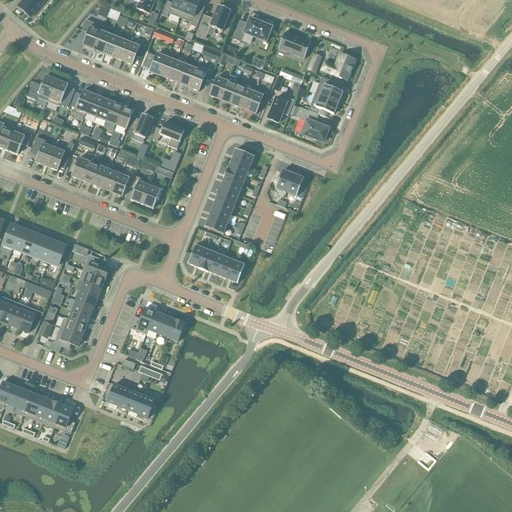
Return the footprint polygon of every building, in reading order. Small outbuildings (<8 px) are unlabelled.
[(22,0),(23,1),(18,7),(31,18),(46,0),(22,0)] [(131,0),(139,3),(137,10),(149,15),(155,0),(131,0)] [(170,14),(180,18),(187,0),(174,0),(172,5),(167,3),(162,16),(168,18),(170,14)] [(187,0),(180,18),(192,23),(200,0),(187,0)] [(100,14),(102,7),(97,5),(92,11),(100,14)] [(204,16),(196,36),(205,40),(210,28),(222,33),(231,12),(218,7),(213,20),(204,16)] [(110,10),(108,16),(117,19),(120,13),(110,10)] [(152,13),(147,24),(154,27),(158,16),(152,13)] [(244,34),(266,43),(272,28),(250,19),(245,30),(238,27),(233,40),(241,43),(244,34)] [(94,51),(103,28),(86,21),(82,31),(88,34),(83,46),(94,51)] [(102,33),(104,28),(103,28),(94,51),(104,55),(112,36),(102,33)] [(147,28),(144,34),(150,37),(153,30),(147,28)] [(187,33),(185,40),(191,42),(194,36),(187,33)] [(304,60),(311,44),(285,33),(278,50),(304,60)] [(165,35),(162,43),(171,47),(174,39),(165,35)] [(112,36),(104,55),(113,58),(120,40),(112,36)] [(122,62),(129,43),(120,40),(113,58),(122,62)] [(178,40),(175,47),(181,49),(184,43),(178,40)] [(132,66),(140,48),(129,43),(122,62),(132,66)] [(197,45),(195,51),(201,54),(203,48),(197,45)] [(226,46),(223,53),(233,57),(236,49),(226,46)] [(210,51),(207,58),(217,62),(220,55),(210,51)] [(160,78),(167,59),(156,55),(149,73),(160,78)] [(223,67),(227,57),(221,55),(217,64),(223,67)] [(347,82),(355,61),(340,55),(335,67),(325,63),(322,71),(332,75),(332,76),(347,82)] [(254,58),(251,66),(262,71),(266,63),(254,58)] [(169,81),(176,62),(167,59),(160,78),(169,81)] [(176,62),(169,81),(179,85),(186,66),(177,63),(176,62)] [(311,62),(307,72),(315,75),(319,65),(311,62)] [(179,85),(189,89),(196,70),(186,66),(179,85)] [(244,67),(242,72),(251,76),(253,70),(244,67)] [(199,93),(206,74),(196,70),(189,89),(199,93)] [(293,74),(290,81),(301,86),(304,78),(293,74)] [(57,81),(46,77),(42,87),(33,83),(27,98),(36,102),(38,99),(48,103),(57,81)] [(219,101),(226,82),(216,78),(209,97),(219,101)] [(315,95),(338,104),(343,93),(336,90),(339,85),(322,78),(315,95)] [(277,80),(273,90),(278,92),(283,82),(277,80)] [(68,86),(57,81),(48,103),(59,108),(68,86)] [(228,104),(235,86),(226,82),(219,101),(228,104)] [(294,84),(290,95),(295,97),(300,86),(294,84)] [(237,108),(245,89),(235,86),(228,104),(237,108)] [(245,89),(237,108),(247,112),(254,93),(245,89)] [(299,89),(296,96),(306,100),(308,93),(299,89)] [(254,93),(247,112),(256,115),(264,95),(255,91),(254,93)] [(85,118),(93,96),(83,92),(74,113),(85,118)] [(338,104),(315,95),(308,112),(319,116),(325,118),(327,113),(334,115),(338,104)] [(64,96),(62,103),(68,105),(70,98),(64,96)] [(103,100),(93,96),(85,118),(86,114),(96,118),(103,100)] [(18,98),(14,107),(21,110),(25,101),(18,98)] [(276,98),(267,120),(279,124),(282,115),(288,117),(294,102),(288,99),(287,102),(276,98)] [(106,122),(114,104),(103,100),(96,118),(106,122)] [(124,108),(114,104),(106,122),(116,126),(124,108)] [(292,107),(289,116),(295,118),(299,109),(292,107)] [(124,108),(116,126),(127,130),(134,112),(124,108)] [(319,116),(308,112),(299,108),(299,109),(295,118),(306,122),(302,135),(323,143),(328,130),(315,125),(319,116)] [(140,121),(134,118),(130,129),(135,132),(134,135),(145,139),(153,120),(142,115),(140,121)] [(59,116),(55,126),(62,128),(66,118),(59,116)] [(41,121),(38,129),(44,132),(47,124),(41,121)] [(0,149),(6,152),(15,130),(0,123),(0,149)] [(171,140),(168,147),(177,150),(184,132),(164,124),(162,131),(156,129),(151,141),(157,143),(160,135),(171,140)] [(81,126),(78,134),(88,138),(91,130),(81,126)] [(15,130),(6,152),(17,156),(22,145),(27,147),(32,136),(15,130)] [(102,135),(99,142),(109,145),(111,139),(102,135)] [(81,139),(79,145),(93,151),(96,144),(82,138),(81,139)] [(35,163),(46,167),(55,146),(44,141),(35,163)] [(55,146),(46,167),(58,172),(67,150),(55,146)] [(140,150),(137,157),(143,160),(146,153),(140,150)] [(235,150),(232,160),(250,167),(254,158),(235,150)] [(162,158),(158,167),(159,167),(166,170),(174,173),(182,155),(174,152),(170,162),(166,160),(162,158)] [(71,177),(82,182),(89,163),(79,159),(71,177)] [(232,160),(228,170),(246,177),(250,167),(232,160)] [(82,182),(92,186),(99,167),(89,163),(82,182)] [(92,186),(102,190),(109,171),(99,167),(92,186)] [(164,170),(162,176),(171,180),(173,173),(164,170)] [(246,177),(228,170),(224,179),(242,186),(246,177)] [(102,190),(112,194),(121,172),(120,171),(119,175),(109,171),(102,190)] [(283,171),(276,189),(286,193),(293,175),(283,171)] [(121,172),(112,194),(122,198),(131,176),(121,172)] [(293,175),(286,193),(296,197),(304,179),(293,175)] [(131,201),(142,206),(151,184),(134,177),(130,188),(135,190),(131,201)] [(224,179),(220,189),(239,196),(242,186),(224,179)] [(151,184),(142,206),(153,210),(162,188),(151,184)] [(220,189),(216,199),(235,206),(239,196),(220,189)] [(216,199),(213,208),(231,215),(235,206),(216,199)] [(213,208),(209,218),(227,225),(231,215),(213,208)] [(227,225),(209,218),(205,228),(223,235),(227,225)] [(3,245),(13,249),(20,230),(11,227),(3,245)] [(29,234),(20,230),(13,249),(22,253),(29,234)] [(22,253),(31,256),(38,237),(29,234),(22,253)] [(38,237),(31,256),(39,260),(47,241),(38,237)] [(39,260),(48,263),(56,245),(47,241),(39,260)] [(56,245),(48,263),(58,267),(65,248),(56,245)] [(75,246),(72,253),(79,256),(82,248),(75,246)] [(196,247),(189,265),(198,269),(206,250),(196,247)] [(206,250),(198,269),(208,272),(215,254),(206,250)] [(215,254),(208,272),(218,276),(225,258),(215,254)] [(83,272),(105,281),(109,270),(101,267),(103,262),(89,257),(83,272)] [(225,258),(218,276),(227,280),(235,262),(225,258)] [(235,262),(227,280),(237,284),(244,266),(235,262)] [(20,277),(22,270),(22,266),(17,264),(13,274),(20,277)] [(105,281),(83,272),(80,281),(101,290),(104,281),(105,281)] [(15,284),(12,291),(18,294),(20,288),(23,289),(24,289),(26,283),(22,282),(16,279),(15,284)] [(101,290),(80,281),(76,291),(80,293),(97,299),(101,290)] [(53,290),(55,284),(50,282),(47,288),(53,290)] [(97,299),(80,293),(77,302),(93,309),(97,299)] [(6,306),(0,320),(0,322),(9,326),(17,305),(12,303),(8,301),(6,306)] [(93,309),(77,302),(73,312),(89,318),(93,309)] [(17,305),(9,326),(18,330),(27,309),(22,307),(17,305)] [(27,309),(18,330),(29,334),(32,327),(38,329),(39,326),(43,315),(37,313),(32,311),(27,309)] [(134,318),(130,329),(146,335),(155,313),(144,309),(140,320),(134,318)] [(89,318),(73,312),(69,321),(65,319),(86,328),(89,318)] [(155,313),(146,335),(146,336),(148,331),(158,335),(165,317),(155,313)] [(165,317),(158,335),(168,339),(175,321),(165,317)] [(86,328),(65,319),(61,329),(82,337),(86,328)] [(175,321),(168,339),(178,343),(185,325),(175,321)] [(44,323),(39,336),(47,339),(52,326),(44,323)] [(52,343),(49,350),(59,353),(62,347),(68,349),(70,345),(78,348),(82,337),(61,329),(55,344),(52,343)] [(161,356),(158,365),(165,368),(168,358),(161,356)] [(124,361),(122,366),(133,371),(135,365),(124,361)] [(0,405),(5,407),(13,387),(3,383),(0,389),(0,405)] [(114,386),(107,403),(148,420),(157,397),(136,389),(134,394),(114,386)] [(16,409),(23,391),(13,387),(5,407),(6,405),(16,409)] [(23,391),(16,409),(25,413),(23,417),(24,417),(33,395),(23,391)] [(33,395),(24,417),(34,421),(43,399),(33,395)] [(43,399),(34,421),(44,425),(53,403),(43,399)] [(53,403),(44,425),(55,429),(63,407),(53,403)] [(63,407),(55,429),(71,436),(75,424),(69,422),(74,411),(63,407)]
